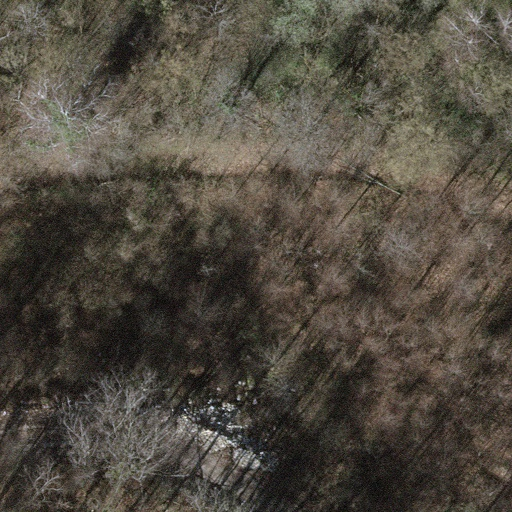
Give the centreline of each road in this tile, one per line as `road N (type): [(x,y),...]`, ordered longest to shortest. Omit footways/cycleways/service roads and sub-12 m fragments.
road 1 (track): [(0,169),(103,154),(346,149),(426,165),(511,197)]
road 2 (track): [(0,434),(132,429),(196,451),(278,511)]
